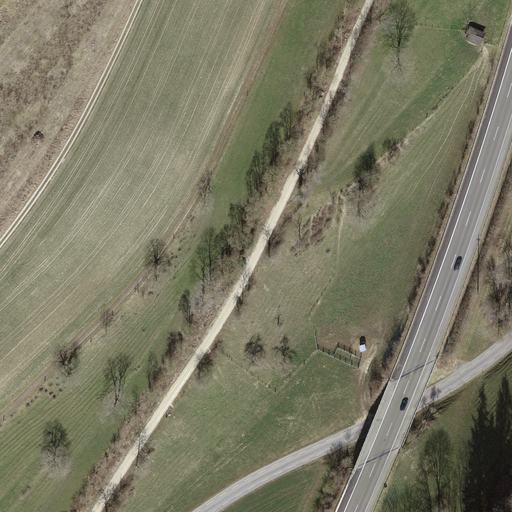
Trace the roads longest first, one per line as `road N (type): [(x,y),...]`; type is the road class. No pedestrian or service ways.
road 1 (track): [(96,511),(247,275),(370,0)]
road 2 (track): [(0,417),(157,255),(206,176),(285,0)]
road 3 (trunk): [(511,86),(355,511)]
road 4 (primary): [(511,339),(445,388),(205,511)]
road 5 (track): [(0,245),(82,122),(140,0)]
